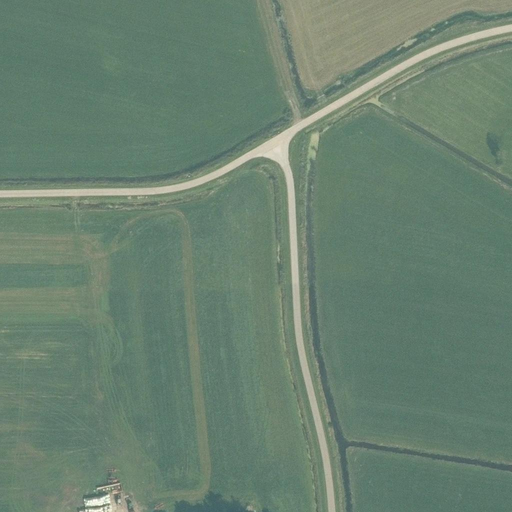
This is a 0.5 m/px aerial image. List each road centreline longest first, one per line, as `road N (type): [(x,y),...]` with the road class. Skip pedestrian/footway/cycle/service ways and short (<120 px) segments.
road 1 (unclassified): [(273,141),(289,175),(300,344),(334,511)]
road 2 (tertiary): [(0,193),(171,188),(273,141)]
road 3 (tertiary): [(511,28),(410,61),(273,141)]
road 4 (track): [(303,124),(262,0)]
